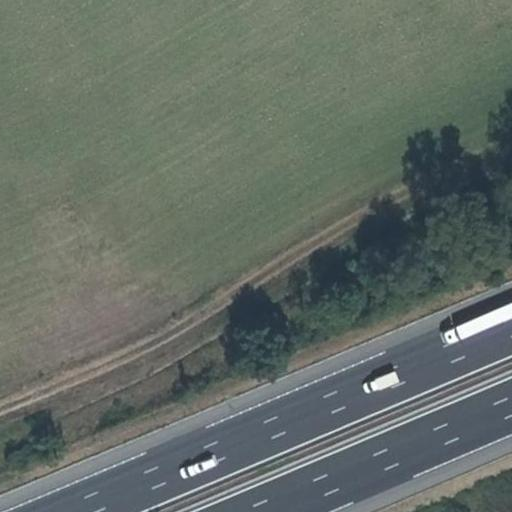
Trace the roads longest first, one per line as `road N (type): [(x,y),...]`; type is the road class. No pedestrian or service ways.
road 1 (track): [(0,413),(215,318),(511,158)]
road 2 (motorway): [(511,324),(69,511)]
road 3 (motorway): [(253,511),(511,401)]
